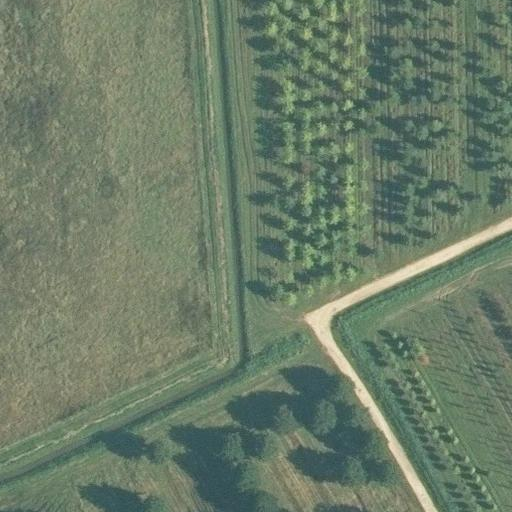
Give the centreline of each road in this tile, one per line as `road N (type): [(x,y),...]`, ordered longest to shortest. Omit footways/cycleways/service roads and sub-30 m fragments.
road 1 (track): [(511,225),(312,318),(425,511)]
road 2 (track): [(322,336),(0,488)]
